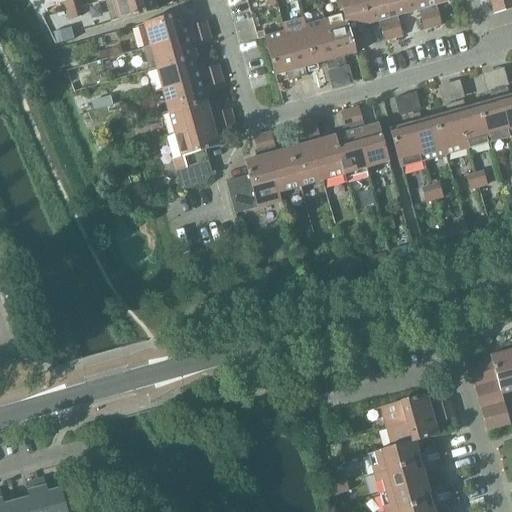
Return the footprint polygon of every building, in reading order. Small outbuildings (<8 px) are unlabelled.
[(72,0),(64,3),(66,11),(79,8),(77,0),(72,0)] [(113,0),(119,21),(157,11),(154,0),(113,0)] [(339,0),(344,16),(354,51),(355,50),(364,48),(358,28),(369,24),(361,0),(339,0)] [(379,21),(385,42),(394,39),(382,0),(361,0),(369,24),(379,21)] [(382,0),(394,39),(403,37),(397,16),(408,13),(403,0),(382,0)] [(418,10),(424,31),(433,28),(425,0),(403,0),(408,13),(418,10)] [(448,2),(447,0),(425,0),(433,28),(442,26),(436,5),(448,2)] [(490,0),(494,14),(505,11),(502,0),(490,0)] [(511,0),(502,0),(505,11),(511,9),(511,0)] [(82,16),(79,8),(66,11),(69,20),(82,16)] [(144,24),(150,47),(209,31),(206,22),(186,28),(182,14),(144,24)] [(344,16),(324,21),(337,68),(346,65),(344,57),(356,54),(355,50),(354,51),(344,16)] [(324,21),(305,27),(316,65),(326,62),(329,70),(337,68),(324,21)] [(305,68),(316,65),(305,27),(285,32),(298,79),(307,76),(305,68)] [(150,47),(156,69),(194,59),(191,45),(211,40),(209,31),(150,47)] [(298,79),(285,32),(265,38),(275,76),(287,73),(289,81),(298,79)] [(72,34),(59,38),(65,57),(78,53),(72,34)] [(105,38),(97,40),(99,48),(106,46),(105,38)] [(120,47),(102,52),(104,59),(122,55),(120,47)] [(198,72),(194,59),(156,69),(163,91),(221,75),(218,66),(198,72)] [(508,59),(489,62),(491,76),(510,73),(508,59)] [(163,91),(169,113),(207,103),(203,89),(223,84),(221,75),(163,91)] [(507,88),(498,91),(511,138),(511,137),(511,96),(510,97),(507,88)] [(490,144),(511,138),(498,91),(490,93),(492,102),(479,106),(490,144)] [(110,97),(101,99),(104,108),(113,106),(110,97)] [(468,150),(490,144),(479,106),(466,109),(463,101),(455,103),(468,150)] [(169,113),(175,135),(233,119),(231,110),(210,116),(207,103),(169,113)] [(446,156),(468,150),(455,103),(446,106),(448,114),(435,118),(446,156)] [(365,128),(359,108),(350,111),(366,169),(389,163),(379,125),(365,128)] [(368,177),(366,169),(350,111),(341,113),(347,133),(334,137),(344,175),(347,183),(368,177)] [(424,162),(446,156),(435,118),(422,122),(420,113),(411,116),(424,162)] [(401,169),(424,162),(411,116),(402,118),(404,126),(390,130),(401,169)] [(233,119),(175,135),(167,137),(173,160),(182,191),(206,184),(212,174),(206,151),(219,147),(215,133),(236,128),(233,119)] [(321,141),(315,120),(306,123),(322,181),(344,175),(334,137),(321,141)] [(322,181),(306,123),(297,125),(303,146),(290,149),(301,188),(322,181)] [(279,194),(301,188),(290,149),(277,153),(271,133),(262,135),(279,194)] [(226,182),(235,215),(281,202),(279,194),(262,135),(253,138),(259,158),(245,162),(249,176),(226,182)] [(484,173),(475,175),(479,188),(487,186),(484,173)] [(127,174),(117,178),(122,190),(131,187),(127,174)] [(470,191),(479,188),(475,175),(466,177),(470,191)] [(440,185),(431,187),(434,201),(443,198),(440,185)] [(426,203),(434,201),(431,187),(422,190),(426,203)] [(443,232),(447,246),(469,240),(465,226),(443,232)] [(447,246),(443,232),(421,239),(425,252),(447,246)] [(392,251),(396,266),(397,267),(416,261),(411,246),(392,251)] [(385,255),(370,260),(373,272),(388,267),(385,255)] [(366,259),(354,262),(357,270),(369,267),(366,259)] [(340,260),(327,263),(330,274),(343,271),(340,260)] [(502,395),(511,392),(511,353),(509,343),(500,345),(503,354),(491,357),(491,360),(495,371),(498,382),(501,392),(501,395),(502,395)] [(468,366),(471,377),(495,371),(491,360),(468,366)] [(471,377),(475,388),(498,382),(495,371),(471,377)] [(475,388),(478,399),(501,392),(498,382),(475,388)] [(478,399),(481,410),(504,403),(502,395),(501,395),(501,392),(478,399)] [(380,408),(386,429),(453,410),(450,401),(430,407),(426,395),(380,408)] [(481,410),(484,421),(507,414),(504,403),(481,410)] [(435,425),(455,419),(453,410),(386,429),(392,448),(392,449),(415,442),(415,443),(438,436),(435,425)] [(484,421),(487,432),(511,425),(507,414),(484,421)] [(368,456),(369,455),(374,475),(421,462),(415,443),(415,442),(392,449),(392,448),(368,455),(368,456)] [(426,458),(438,455),(436,449),(433,447),(424,450),(426,458)] [(439,468),(440,465),(439,460),(428,463),(430,471),(439,468)] [(421,462),(374,475),(380,495),(426,482),(421,462)] [(336,486),(347,483),(344,474),(333,477),(336,486)] [(35,481),(43,511),(67,511),(66,507),(61,489),(48,493),(44,478),(35,481)] [(43,511),(35,481),(25,484),(29,498),(17,502),(19,511),(43,511)] [(426,482),(380,495),(384,511),(393,511),(432,501),(426,482)] [(347,483),(336,486),(338,494),(349,491),(347,483)] [(437,497),(449,494),(447,489),(444,487),(435,489),(437,497)] [(19,511),(17,502),(4,505),(0,491),(0,511),(19,511)] [(450,507),(452,504),(450,499),(439,502),(441,510),(450,507)] [(434,511),(432,501),(393,511),(434,511)]
